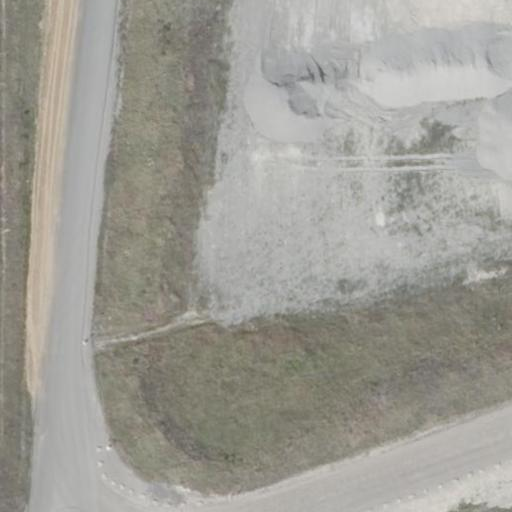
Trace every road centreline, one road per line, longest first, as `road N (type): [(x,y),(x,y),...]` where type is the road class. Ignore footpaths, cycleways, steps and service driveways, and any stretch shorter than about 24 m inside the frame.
road 1 (track): [(96,0),(65,387),(116,484),(153,511)]
road 2 (track): [(261,511),(370,495),(511,444)]
